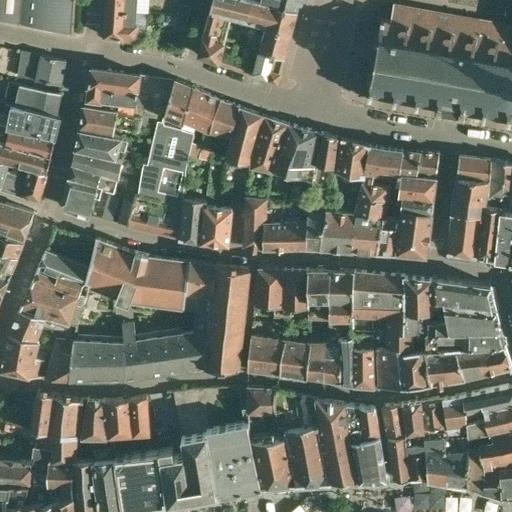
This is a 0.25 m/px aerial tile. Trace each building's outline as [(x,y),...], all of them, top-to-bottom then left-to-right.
[(0,0),(0,15),(22,20),(22,0),(0,0)] [(73,0),(22,0),(22,20),(71,29),(73,0)] [(107,0),(106,12),(137,13),(137,0),(107,0)] [(278,81),(299,0),(221,0),(202,54),(223,62),(235,29),(265,40),(254,72),(278,81)] [(182,4),(179,16),(188,17),(191,7),(182,4)] [(137,13),(106,12),(105,36),(125,37),(125,36),(137,37),(138,22),(136,22),(137,13)] [(188,17),(179,16),(176,28),(185,30),(188,17)] [(369,90),(368,96),(372,97),(372,94),(393,97),(392,102),(396,102),(397,98),(416,102),(415,106),(419,106),(420,102),(437,105),(436,111),(464,117),(465,111),(483,114),(482,118),(485,119),(486,115),(507,119),(507,121),(510,122),(511,114),(511,38),(395,19),(382,17),(379,35),(375,35),(374,39),(379,40),(372,71),(369,71),(368,75),(372,75),(372,77),(370,91),(369,90)] [(37,78),(62,83),(67,58),(23,49),(18,75),(37,78)] [(90,83),(88,99),(100,101),(108,69),(93,66),(89,83),(90,83)] [(115,102),(122,71),(108,69),(100,101),(103,101),(103,100),(112,101),(115,102)] [(122,71),(115,102),(114,110),(128,114),(137,73),(122,71)] [(137,73),(128,114),(143,118),(152,74),(142,73),(142,74),(137,73)] [(143,118),(158,122),(158,120),(163,121),(164,115),(175,78),(152,74),(143,118)] [(10,77),(5,99),(26,105),(57,112),(62,91),(34,84),(10,77)] [(175,78),(164,115),(182,123),(181,127),(181,128),(182,128),(184,120),(194,86),(175,78)] [(194,86),(184,120),(210,131),(211,130),(221,97),(194,86)] [(242,106),(240,105),(221,97),(211,130),(234,137),(242,106)] [(10,113),(7,125),(56,136),(61,113),(57,112),(26,105),(26,106),(12,103),(12,104),(8,102),(6,112),(10,113)] [(141,129),(143,118),(128,114),(114,110),(84,103),(81,127),(115,135),(117,125),(141,129)] [(242,106),(234,137),(229,158),(251,161),(250,164),(256,165),(264,114),(242,106)] [(264,114),(256,165),(272,170),(273,167),(275,168),(281,141),(288,122),(264,114)] [(179,236),(184,196),(185,179),(186,167),(195,131),(182,128),(181,128),(181,127),(164,123),(165,121),(163,121),(158,120),(158,122),(147,162),(144,161),(143,164),(138,193),(136,193),(133,201),(127,224),(130,225),(143,228),(179,236)] [(323,131),(288,122),(281,141),(275,168),(313,178),(323,131)] [(56,136),(7,125),(7,126),(10,127),(6,141),(51,154),(56,136)] [(115,135),(81,127),(76,147),(123,159),(128,138),(115,135)] [(313,178),(311,186),(331,186),(333,165),(334,165),(338,135),(323,131),(313,178)] [(370,143),(343,136),(336,170),(364,177),(364,179),(363,180),(359,193),(356,210),(355,213),(384,217),(388,196),(390,185),(373,181),(375,173),(379,174),(379,171),(367,167),(370,143)] [(29,165),(47,171),(51,154),(6,141),(0,139),(0,155),(1,156),(0,158),(9,160),(29,165)] [(370,143),(367,167),(379,171),(385,147),(370,143)] [(76,147),(72,161),(102,171),(118,176),(123,159),(76,147)] [(385,147),(379,171),(392,175),(393,172),(400,172),(403,148),(385,147)] [(403,148),(400,172),(417,173),(419,150),(403,148)] [(419,150),(417,173),(437,173),(439,151),(421,150),(419,150)] [(143,164),(144,161),(145,156),(135,153),(132,161),(143,164)] [(459,154),(457,174),(489,178),(492,160),(492,157),(459,154)] [(0,182),(2,183),(3,185),(7,168),(9,160),(0,158),(1,156),(0,155),(0,182)] [(487,192),(503,195),(507,160),(492,157),(492,160),(489,178),(487,192)] [(511,161),(507,160),(503,195),(511,195),(511,161)] [(72,161),(69,175),(99,183),(98,187),(102,188),(114,191),(118,176),(102,171),(72,161)] [(7,168),(3,185),(4,187),(40,198),(47,171),(29,165),(27,175),(8,168),(7,168)] [(384,217),(378,250),(396,251),(401,251),(404,220),(400,217),(401,208),(403,193),(399,193),(400,172),(393,172),(392,175),(392,176),(390,185),(388,196),(384,217)] [(437,173),(417,173),(400,172),(399,193),(403,193),(434,197),(437,173)] [(457,174),(453,210),(483,214),(484,206),(487,192),(489,178),(457,174)] [(69,175),(62,200),(66,207),(90,214),(95,195),(100,197),(102,188),(98,187),(99,183),(69,175)] [(403,193),(401,208),(402,208),(413,209),(419,210),(432,211),(434,197),(403,193)] [(263,245),(264,220),(267,220),(269,195),(252,194),(248,216),(245,244),(263,245)] [(184,196),(180,237),(202,240),(205,204),(206,204),(206,198),(184,196)] [(0,198),(0,230),(24,239),(35,209),(0,198)] [(124,199),(118,222),(127,224),(133,201),(124,199)] [(205,204),(202,240),(229,242),(232,207),(206,204),(205,204)] [(483,214),(477,253),(495,256),(501,212),(501,209),(484,206),(483,214)] [(321,246),(352,248),(355,213),(356,210),(326,208),(326,212),(321,246)] [(404,220),(401,251),(427,254),(432,211),(419,210),(413,209),(402,208),(401,208),(400,217),(404,220)] [(453,210),(449,249),(477,253),(483,214),(453,210)] [(321,246),(326,212),(308,211),(308,219),(305,245),(307,245),(321,246)] [(511,213),(501,212),(495,256),(511,258),(511,213)] [(352,248),(378,250),(384,217),(355,213),(352,248)] [(263,246),(305,245),(308,219),(267,220),(264,220),(263,246)] [(0,249),(17,255),(24,239),(0,230),(0,249)] [(137,251),(97,235),(89,265),(87,270),(83,279),(82,281),(117,296),(116,297),(129,302),(129,300),(184,307),(185,302),(187,291),(190,259),(151,254),(137,251)] [(47,248),(38,269),(61,276),(61,274),(83,279),(87,270),(89,265),(47,248)] [(0,265),(11,270),(17,255),(0,249),(0,265)] [(187,291),(185,302),(197,303),(195,329),(209,330),(215,281),(217,262),(190,259),(187,291)] [(250,266),(217,262),(215,281),(209,330),(205,366),(240,366),(243,333),(250,266)] [(0,296),(1,297),(4,290),(11,270),(0,265),(0,296)] [(282,266),(259,266),(255,301),(274,303),(273,317),(280,317),(281,312),(282,287),(282,266)] [(309,267),(282,266),(282,287),(281,312),(280,317),(292,318),(293,305),(309,306),(309,287),(309,267)] [(331,268),(309,267),(309,306),(309,319),(330,320),(332,320),(331,268)] [(354,268),(331,268),(332,320),(354,319),(354,268)] [(354,268),(354,319),(354,335),(354,338),(375,339),(374,315),(386,317),(387,344),(393,345),(393,272),(354,268)] [(38,269),(34,279),(79,291),(82,281),(83,279),(61,274),(61,276),(38,269)] [(393,272),(393,345),(399,345),(399,348),(425,348),(425,347),(425,329),(429,329),(430,316),(429,311),(433,311),(432,303),(434,303),(433,275),(393,272)] [(492,283),(433,275),(434,303),(445,301),(445,304),(480,307),(498,308),(492,283)] [(69,322),(79,291),(34,279),(20,308),(45,315),(69,322)] [(502,327),(498,308),(480,307),(445,304),(448,316),(430,316),(429,329),(439,329),(502,327)] [(9,330),(9,332),(36,337),(45,315),(20,308),(9,330)] [(125,326),(125,334),(125,339),(125,343),(127,376),(169,369),(205,366),(209,330),(195,329),(132,338),(132,326),(125,326)] [(502,327),(439,329),(444,350),(505,341),(502,327)] [(439,329),(429,329),(425,329),(425,347),(425,348),(430,381),(430,383),(450,380),(444,350),(439,329)] [(76,331),(74,338),(70,377),(127,376),(125,343),(125,339),(125,334),(76,331)] [(9,332),(5,348),(32,354),(36,337),(9,332)] [(251,335),(247,368),(264,370),(268,336),(251,335)] [(354,338),(354,335),(331,336),(331,345),(341,346),(341,381),(354,383),(354,360),(354,338)] [(268,336),(264,370),(278,372),(282,337),(270,337),(268,336)] [(74,338),(55,337),(50,357),(45,375),(70,377),(74,338)] [(282,337),(278,372),(301,375),(304,341),(283,337),(282,337)] [(375,385),(375,339),(354,338),(354,360),(354,383),(375,385)] [(304,341),(301,375),(307,376),(323,378),(326,344),(304,341)] [(505,341),(444,350),(450,380),(465,377),(465,376),(511,364),(511,361),(506,343),(505,341)] [(326,344),(323,378),(341,381),(341,346),(331,345),(326,344)] [(387,345),(378,344),(379,384),(401,384),(399,348),(399,345),(393,345),(387,344),(387,345)] [(35,354),(32,354),(5,348),(1,368),(32,375),(42,376),(46,359),(36,357),(36,355),(35,354)] [(36,355),(45,358),(47,351),(36,348),(35,354),(36,355)] [(425,348),(399,348),(401,384),(430,381),(425,348)] [(511,403),(511,382),(472,391),(476,411),(484,409),(511,403)] [(244,385),(248,409),(276,410),(277,386),(247,385),(244,385)] [(276,410),(248,409),(250,418),(252,430),(286,424),(320,418),(316,397),(277,386),(276,410)] [(206,426),(209,426),(208,418),(207,408),(206,398),(205,387),(200,387),(192,387),(185,388),(174,390),(176,404),(181,434),(193,432),(207,429),(206,427),(206,426)] [(34,445),(48,446),(52,446),(56,392),(37,389),(36,393),(32,428),(36,429),(34,445)] [(32,393),(32,391),(21,390),(21,393),(20,401),(31,402),(32,393)] [(464,392),(449,394),(449,401),(444,402),(445,406),(446,423),(453,422),(467,419),(466,414),(476,411),(472,391),(464,392)] [(75,458),(74,434),(78,435),(78,431),(84,396),(56,392),(52,446),(51,449),(57,450),(56,458),(75,458)] [(130,396),(105,397),(106,415),(107,423),(108,431),(108,436),(114,435),(151,432),(150,410),(149,402),(149,394),(130,396)] [(444,402),(449,401),(449,394),(423,398),(426,442),(445,441),(445,432),(444,424),(446,423),(445,406),(444,402)] [(108,436),(108,431),(107,423),(106,415),(105,397),(87,397),(82,436),(93,436),(108,436)] [(323,438),(330,478),(361,477),(387,476),(380,432),(376,405),(361,403),(347,401),(316,397),(320,418),(323,438)] [(423,398),(402,401),(407,443),(426,442),(423,398)] [(411,476),(407,443),(402,401),(383,404),(395,476),(411,476)] [(485,414),(467,419),(469,434),(492,429),(497,428),(498,436),(503,435),(505,444),(511,442),(511,403),(484,409),(485,414)] [(206,426),(206,427),(207,429),(208,429),(209,438),(211,447),(213,457),(214,466),(216,476),(218,485),(219,492),(262,484),(252,430),(250,418),(244,419),(209,426),(206,426)] [(286,424),(296,481),(330,478),(323,438),(320,418),(286,424)] [(454,431),(445,432),(445,441),(447,477),(470,481),(468,442),(470,442),(469,434),(467,419),(453,422),(453,424),(454,431)] [(286,424),(252,430),(262,484),(296,481),(286,424)] [(498,436),(497,428),(492,429),(493,435),(482,438),(485,458),(483,486),(502,492),(500,464),(511,461),(511,442),(505,444),(503,435),(498,436)] [(219,492),(218,485),(216,476),(214,466),(213,457),(211,447),(209,438),(208,429),(207,429),(193,432),(181,434),(184,452),(175,454),(173,445),(159,447),(159,449),(166,501),(219,492)] [(485,458),(482,438),(480,439),(480,442),(470,442),(468,442),(470,481),(483,486),(485,458)] [(428,475),(447,477),(445,441),(426,442),(428,475)] [(428,475),(426,442),(407,443),(411,476),(428,475)] [(42,511),(42,505),(55,502),(52,488),(52,455),(48,454),(48,446),(34,445),(32,459),(27,485),(24,507),(24,511),(42,511)] [(48,454),(52,455),(52,488),(55,502),(56,511),(76,511),(75,458),(56,458),(57,450),(51,449),(52,446),(48,446),(48,454)] [(159,449),(117,452),(118,455),(123,511),(123,510),(166,501),(159,449)] [(95,457),(99,511),(116,511),(123,511),(118,455),(95,457)] [(0,482),(7,482),(27,485),(32,459),(0,456),(0,482)] [(99,511),(95,457),(76,458),(75,458),(76,511),(99,511)] [(502,492),(511,491),(511,461),(500,464),(502,492)] [(5,511),(24,511),(24,507),(27,485),(7,482),(5,511)] [(470,501),(472,511),(486,511),(482,497),(470,501)] [(42,511),(56,511),(55,502),(42,505),(42,511)]
